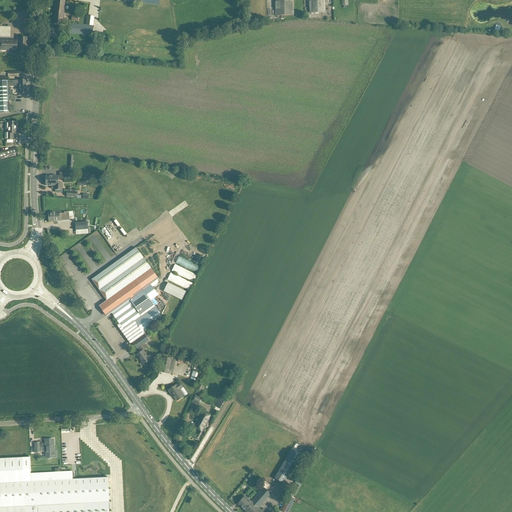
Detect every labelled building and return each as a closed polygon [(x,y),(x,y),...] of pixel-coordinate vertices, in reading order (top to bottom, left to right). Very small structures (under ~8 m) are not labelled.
[(67,25),(68,19),(65,18),(65,14),(63,14),(65,1),(58,0),(56,0),(53,23),(65,25),(67,25)] [(275,0),(276,16),(294,15),(293,0),(275,0)] [(328,9),(325,9),(325,2),(327,2),(326,0),(309,0),(310,13),(328,12),(328,9)] [(103,3),(101,25),(123,27),(125,6),(103,3)] [(94,26),(94,17),(87,16),(86,25),(94,26)] [(92,35),(93,26),(70,24),(69,34),(92,35)] [(17,50),(18,50),(23,51),(24,51),(28,51),(28,38),(23,38),(19,38),(19,42),(17,42),(18,40),(0,39),(0,49),(13,50),(12,53),(13,54),(16,54),(17,54),(17,50)] [(0,113),(5,113),(10,113),(9,100),(9,96),(9,94),(9,87),(9,81),(9,80),(0,80),(0,113)] [(21,80),(9,81),(9,87),(19,86),(19,94),(27,93),(26,80),(21,80)] [(17,133),(17,122),(9,122),(6,122),(6,123),(5,123),(5,129),(6,129),(6,133),(5,132),(5,138),(6,139),(7,139),(14,140),(14,133),(17,133)] [(0,155),(1,160),(4,159),(4,157),(7,156),(7,155),(17,153),(16,149),(0,153),(0,155)] [(66,176),(66,172),(60,172),(59,176),(46,176),(46,181),(59,181),(59,180),(65,180),(65,176),(66,176)] [(63,190),(63,185),(63,183),(59,183),(59,181),(46,181),(46,186),(56,186),(56,190),(63,190)] [(72,191),(73,187),(68,187),(68,191),(67,191),(67,196),(77,197),(77,198),(81,199),(82,195),(77,195),(78,192),(72,191)] [(70,220),(69,212),(64,212),(64,213),(57,214),(56,213),(48,214),(49,222),(70,220)] [(76,230),(88,229),(87,221),(75,222),(76,230)] [(136,248),(92,280),(107,301),(105,303),(112,313),(119,323),(117,325),(130,344),(133,342),(133,343),(136,346),(140,353),(137,355),(138,355),(141,360),(144,364),(146,362),(147,362),(150,359),(141,346),(149,340),(146,337),(149,335),(148,332),(152,328),(152,327),(164,318),(151,300),(158,295),(151,285),(155,282),(159,279),(136,248)] [(176,263),(197,273),(200,267),(179,256),(176,263)] [(171,272),(194,282),(197,275),(175,264),(171,272)] [(189,291),(193,282),(171,272),(167,280),(189,291)] [(169,374),(172,359),(164,357),(161,367),(160,366),(160,368),(161,369),(160,372),(169,374)] [(196,379),(201,363),(196,361),(191,378),(196,379)] [(183,387),(180,383),(177,385),(176,385),(169,390),(171,394),(172,393),(174,396),(173,397),(174,397),(175,397),(177,401),(184,396),(180,389),(183,387)] [(199,405),(202,399),(195,395),(192,401),(199,405)] [(189,435),(198,440),(200,435),(208,422),(209,423),(213,417),(203,412),(192,431),(189,435)] [(36,448),(35,448),(35,452),(40,452),(40,447),(46,447),(46,451),(46,458),(47,458),(47,459),(48,460),(51,460),(52,458),(57,457),(56,450),(54,451),(54,446),(53,446),(52,446),(52,439),(45,440),(45,444),(40,444),(39,443),(35,443),(36,448)] [(283,484),(301,453),(292,448),(274,479),(283,484)] [(0,511),(109,511),(108,478),(83,479),(80,479),(73,479),(72,470),(62,471),(61,468),(55,469),(55,471),(31,473),(30,457),(23,458),(0,458),(0,511)] [(262,511),(258,508),(271,494),(268,491),(264,488),(252,502),(245,496),(238,504),(247,511),(267,511),(264,508),(262,511)] [(283,511),(287,511),(295,498),(289,495),(281,511),(283,511)]
